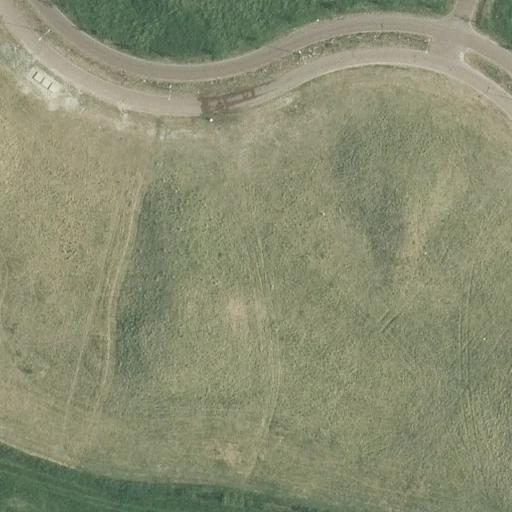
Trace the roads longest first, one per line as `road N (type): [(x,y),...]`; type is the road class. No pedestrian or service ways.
road 1 (residential): [(1,0),(58,67),(102,93),(155,105),(204,107),(252,97),(317,69),(368,60),(450,65)]
road 2 (residential): [(457,38),(365,23),(245,66),(149,72),(76,36),(41,0)]
